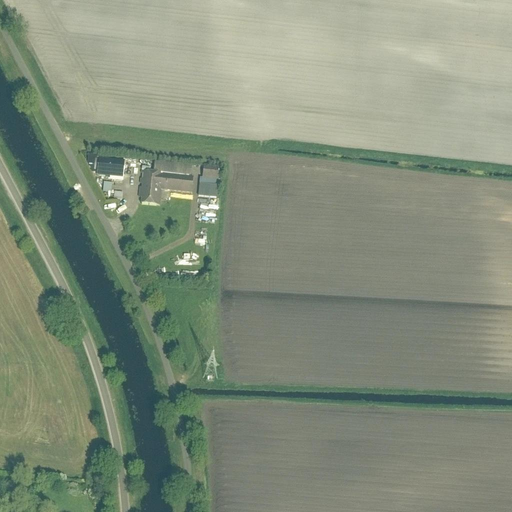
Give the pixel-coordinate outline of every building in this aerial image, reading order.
[(92,159),(94,158),(92,156),(85,162),(87,164),(89,164),(88,170),(106,171),(106,176),(102,176),(101,185),(109,185),(110,177),(116,177),(116,172),(117,172),(118,162),(92,159)] [(204,168),(202,181),(218,183),(219,170),(204,168)] [(137,199),(139,199),(138,205),(160,207),(161,192),(191,195),(192,179),(139,173),(139,175),(143,175),(142,180),(139,180),(138,185),(142,186),(141,189),(138,189),(137,199)] [(105,197),(113,196),(112,187),(104,188),(105,197)] [(87,196),(82,199),(87,208),(92,205),(87,196)] [(206,237),(196,238),(197,245),(206,245),(206,237)]
